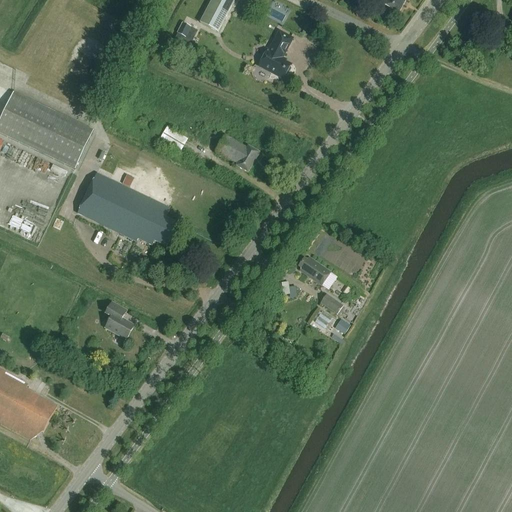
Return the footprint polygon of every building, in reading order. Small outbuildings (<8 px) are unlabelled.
[(213,0),(200,24),(218,33),(235,0),(213,0)] [(398,14),(406,0),(381,0),(383,0),(380,4),(398,14)] [(190,29),(183,25),(178,34),(185,38),(190,29)] [(259,67),(283,80),(287,73),(289,72),(291,69),(290,68),(291,66),(283,62),(282,59),(292,39),(279,32),(269,52),(267,51),(259,67)] [(13,93),(0,121),(0,134),(75,170),(93,131),(13,93)] [(188,140),(168,128),(159,141),(180,153),(188,140)] [(248,173),(260,154),(248,147),(247,149),(225,137),(216,153),(238,165),(236,167),(248,173)] [(167,248),(178,226),(165,220),(169,210),(97,176),(78,215),(136,243),(138,240),(152,246),(154,242),(167,248)] [(125,180),(122,185),(129,189),(132,183),(125,180)] [(300,270),(322,286),(331,274),(309,258),(306,261),(304,259),(299,266),(302,268),(300,270)] [(327,295),(321,304),(337,315),(340,311),(343,307),(327,295)] [(112,304),(105,315),(111,318),(105,329),(126,341),(134,327),(122,320),(126,313),(112,304)] [(322,312),(315,324),(324,330),(332,318),(322,312)] [(341,320),(335,330),(344,336),(350,326),(341,320)] [(44,434),(58,407),(27,390),(29,386),(0,370),(0,424),(31,441),(44,434)]
